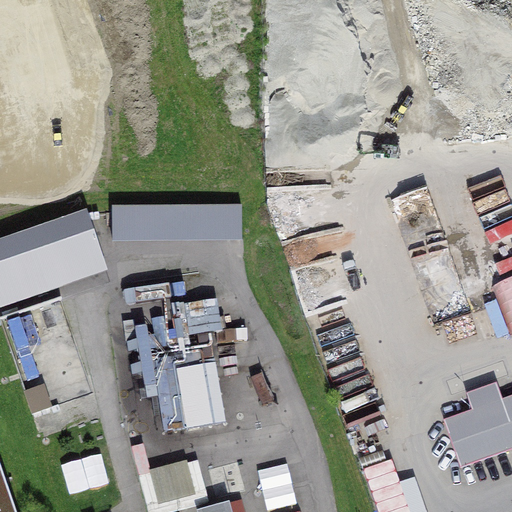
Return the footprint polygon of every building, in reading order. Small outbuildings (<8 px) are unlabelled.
[(243,239),(242,210),(115,210),(115,240),(176,240),(243,239)] [(101,252),(88,214),(0,244),(0,309),(50,292),(43,272),(50,270),(101,252)] [(189,318),(136,325),(145,388),(159,386),(165,431),(189,428),(181,370),(213,366),(209,333),(191,335),(189,318)] [(511,394),(443,417),(460,467),(511,449),(511,394)] [(141,483),(148,511),(175,511),(209,504),(199,461),(186,465),(194,495),(158,503),(143,445),(132,448),(141,483)] [(16,511),(0,464),(0,511),(16,511)] [(244,511),(241,501),(229,504),(231,511),(244,511)]
